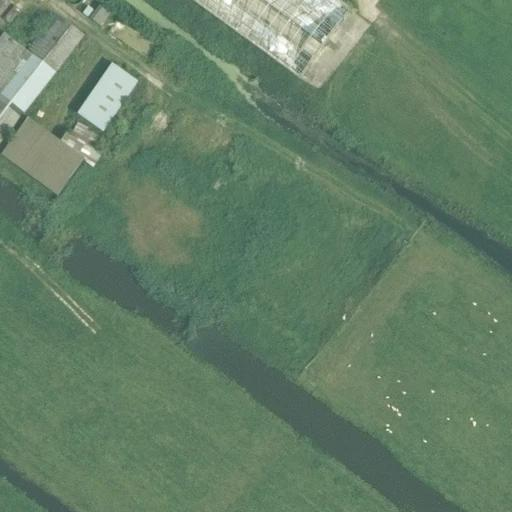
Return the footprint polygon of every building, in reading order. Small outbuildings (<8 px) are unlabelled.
[(0,0),(0,14),(11,0),(0,0)] [(188,0),(299,81),(351,12),(334,0),(188,0)] [(101,29),(111,15),(100,7),(90,21),(101,29)] [(26,52),(10,40),(4,35),(0,41),(0,144),(83,37),(54,15),(26,52)] [(103,135),(138,84),(112,66),(77,117),(103,135)] [(61,144),(29,120),(1,157),(58,199),(84,163),(92,169),(102,156),(92,148),(97,141),(86,133),(87,132),(80,126),(71,138),(67,136),(61,144)]
